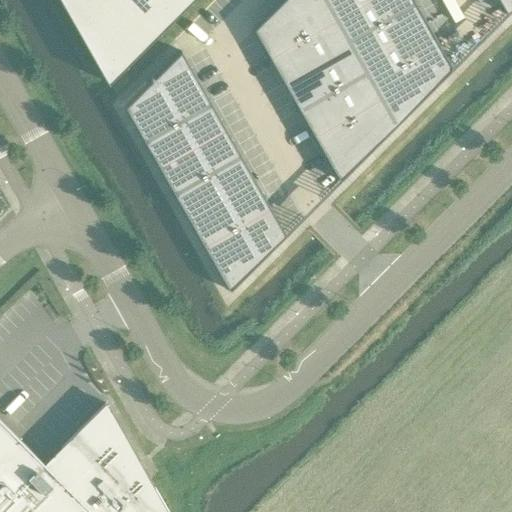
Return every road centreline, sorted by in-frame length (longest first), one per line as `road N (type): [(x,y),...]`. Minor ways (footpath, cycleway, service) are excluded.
road 1 (unclassified): [(65,195),(170,378),(196,406),(242,414),(282,392),(511,162)]
road 2 (unclassified): [(0,83),(65,195)]
